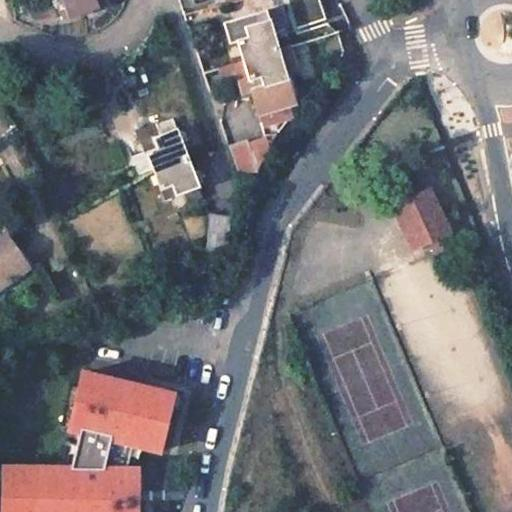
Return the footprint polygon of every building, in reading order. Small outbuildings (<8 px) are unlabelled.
[(60,0),(66,17),(101,5),(99,0),(60,0)] [(277,50),(271,31),(287,26),(280,6),(265,10),(232,20),(226,22),(232,43),(238,41),(244,60),(277,50)] [(288,90),(277,50),(244,60),(253,89),(270,83),(274,94),(288,90)] [(103,131),(92,105),(60,118),(70,144),(103,131)] [(137,173),(152,167),(185,155),(171,119),(156,125),(156,122),(135,130),(140,143),(142,142),(146,153),(132,158),(137,173)] [(256,170),(247,143),(229,149),(238,173),(256,170)] [(185,155),(152,167),(165,200),(184,193),(188,203),(201,198),(185,155)] [(444,225),(428,189),(392,206),(408,242),(444,225)] [(225,245),(230,218),(211,215),(204,253),(225,245)] [(408,242),(412,250),(448,233),(444,225),(408,242)] [(0,286),(27,268),(4,235),(0,238),(0,286)] [(158,317),(174,310),(168,296),(152,303),(158,317)] [(3,511),(136,511),(136,472),(126,472),(131,446),(158,453),(171,396),(82,377),(70,433),(79,436),(71,471),(4,471),(3,511)]
